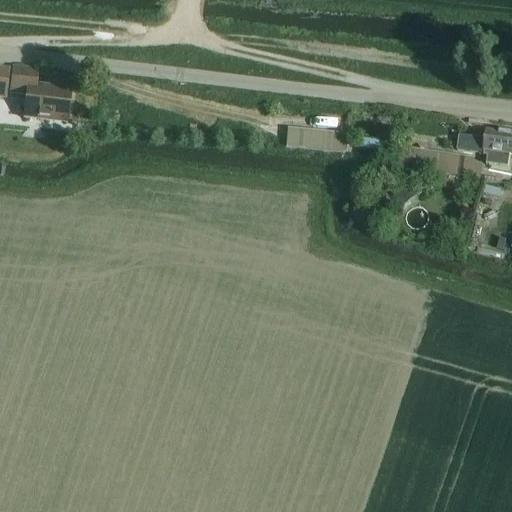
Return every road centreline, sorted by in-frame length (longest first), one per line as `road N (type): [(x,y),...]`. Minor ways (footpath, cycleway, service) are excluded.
road 1 (track): [(0,188),(45,191),(134,169),(316,193),(316,249),(511,303)]
road 2 (tertiary): [(511,112),(0,51)]
road 3 (track): [(511,70),(185,35)]
